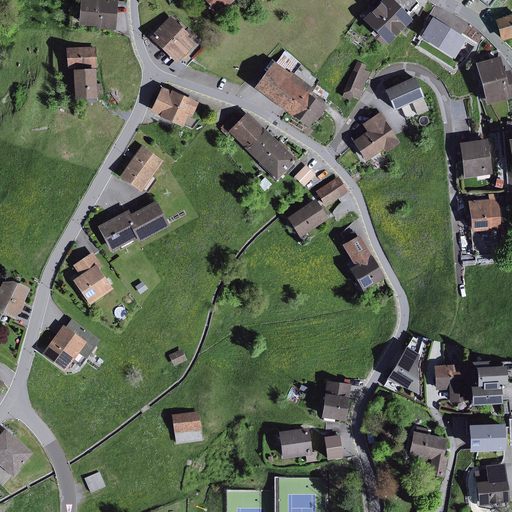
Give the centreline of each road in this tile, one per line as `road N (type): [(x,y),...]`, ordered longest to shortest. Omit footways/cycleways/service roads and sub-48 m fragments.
road 1 (residential): [(326,153),(357,197),(401,298),(401,335),(357,415),(376,511)]
road 2 (residential): [(326,153),(380,76),(399,67),(420,71),(440,88),(461,297)]
road 3 (residential): [(152,71),(133,126),(59,252),(11,401)]
road 4 (residential): [(152,71),(242,94),(326,153)]
road 5 (residential): [(11,401),(58,456),(68,511)]
